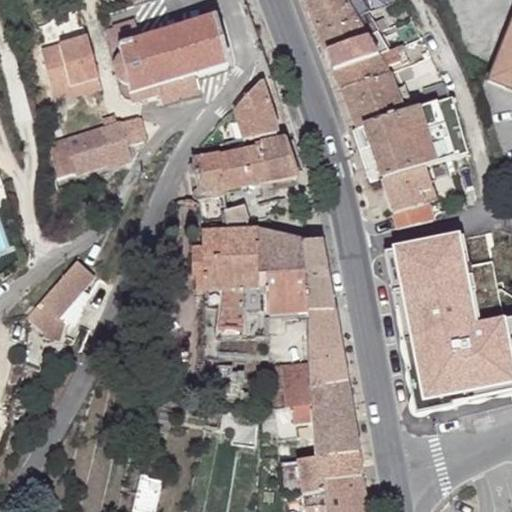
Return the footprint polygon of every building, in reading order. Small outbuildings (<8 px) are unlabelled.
[(303,0),(317,36),(357,21),(345,0),(303,0)] [(379,34),(374,26),(369,16),(357,21),(368,40),(379,34)] [(127,86),(129,95),(132,107),(161,98),(163,108),(200,98),(194,77),(229,67),(216,19),(137,40),(132,19),(110,26),(119,60),(116,64),(114,69),(116,79),(121,84),(127,86)] [(368,40),(357,21),(317,36),(324,55),(368,40)] [(384,21),(374,26),(379,34),(388,30),(384,21)] [(511,30),(490,84),(511,92),(511,30)] [(42,53),(52,93),(96,81),(86,40),(42,53)] [(380,59),(368,40),(324,55),(331,74),(379,60),(380,59)] [(406,55),(403,48),(380,59),(387,71),(402,65),(399,58),(406,55)] [(339,90),(388,74),(387,71),(380,59),(379,60),(331,74),(339,90)] [(396,95),(388,74),(339,90),(339,92),(352,131),(361,128),(403,115),(396,95)] [(96,81),(52,93),(55,104),(100,92),(96,81)] [(242,142),(276,134),(274,121),(261,84),(233,113),(242,142)] [(429,107),(450,101),(443,85),(423,92),(429,107)] [(403,115),(413,112),(405,91),(396,95),(403,115)] [(380,183),(425,170),(450,162),(467,156),(450,101),(429,107),(413,112),(403,115),(361,128),(352,131),(360,155),(369,152),(380,183)] [(128,122),(46,146),(58,181),(107,167),(108,171),(132,163),(129,147),(146,141),(140,119),(128,122)] [(198,152),(220,147),(223,146),(218,128),(200,148),(198,152)] [(249,151),(221,156),(225,192),(297,180),(282,139),(248,146),(249,151)] [(224,200),(225,192),(221,156),(192,161),(198,204),(224,200)] [(396,232),(434,222),(429,205),(435,203),(425,170),(380,183),(396,232)] [(268,320),(307,316),(303,246),(321,244),(310,196),(299,199),(267,227),(248,222),(249,220),(244,208),(226,211),(228,231),(202,232),(201,251),(190,250),(190,278),(201,278),(202,293),(222,293),(217,338),(248,344),(269,343),(268,320)] [(307,316),(336,312),(321,244),(303,246),(307,316)] [(384,255),(395,315),(448,304),(436,245),(384,255)] [(155,261),(155,278),(164,278),(169,278),(169,261),(155,261)] [(76,265),(28,317),(44,332),(42,338),(58,345),(64,327),(57,321),(92,280),(76,265)] [(155,278),(156,302),(165,302),(164,278),(155,278)] [(307,342),(341,339),(336,312),(307,316),(307,342)] [(406,354),(417,353),(414,337),(400,340),(403,355),(406,354)] [(310,392),(349,386),(341,339),(307,342),(308,363),(310,392)] [(428,351),(417,353),(406,354),(415,404),(437,400),(428,351)] [(310,408),(310,392),(308,363),(281,365),(285,411),(291,411),(310,408)] [(218,366),(212,401),(245,406),(247,396),(241,394),(245,375),(231,374),(232,369),(218,366)] [(317,461),(360,456),(349,386),(310,392),(310,408),(312,425),(317,461)] [(12,420),(10,429),(18,431),(27,402),(14,398),(7,419),(12,420)] [(261,413),(261,414),(262,434),(267,434),(276,434),(274,412),(261,413)] [(210,414),(207,426),(218,428),(221,416),(210,414)] [(299,463),(317,461),(312,425),(296,426),(297,441),(277,442),(277,446),(279,464),(299,463)] [(206,432),(199,458),(207,460),(214,433),(206,432)] [(276,434),(267,434),(267,447),(277,446),(277,442),(276,434)] [(322,484),(363,478),(360,456),(317,461),(299,463),(304,499),(323,496),(322,484)] [(325,506),(325,511),(368,511),(363,478),(322,484),(323,496),(325,506)] [(142,481),(134,511),(138,511),(152,511),(160,485),(142,481)] [(323,496),(304,499),(306,509),(325,506),(323,496)]
